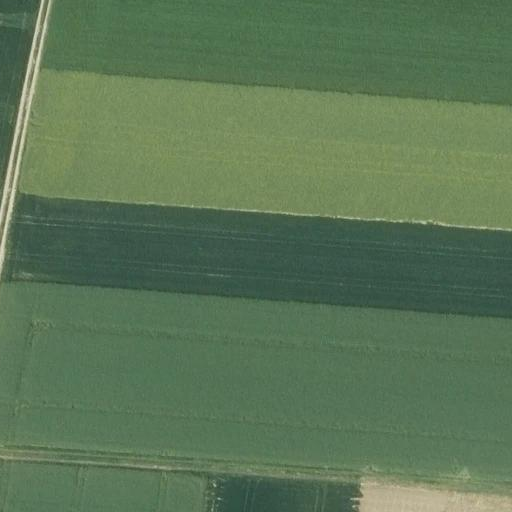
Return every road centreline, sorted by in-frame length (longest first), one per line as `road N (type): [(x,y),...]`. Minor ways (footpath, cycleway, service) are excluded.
road 1 (track): [(511,493),(0,454)]
road 2 (track): [(0,272),(59,0)]
